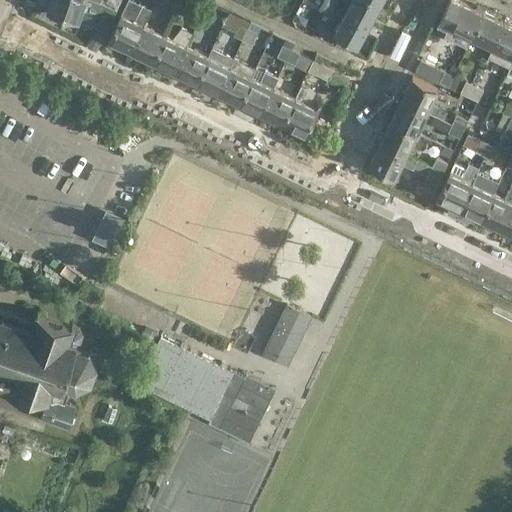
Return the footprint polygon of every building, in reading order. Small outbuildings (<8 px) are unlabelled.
[(96,24),(106,3),(97,0),(51,0),(49,8),(79,18),(96,24)] [(331,14),(335,6),(324,0),(323,0),(319,8),(331,14)] [(369,24),(380,3),(373,0),(351,0),(346,11),(369,24)] [(463,32),(475,8),(458,0),(450,0),(438,25),(450,31),(452,26),(463,32)] [(200,18),(206,6),(197,2),(191,14),(200,18)] [(106,3),(96,24),(107,29),(117,9),(106,3)] [(145,24),(152,9),(142,4),(135,19),(122,13),(110,37),(133,48),(145,24)] [(209,22),(215,11),(206,6),(200,18),(209,22)] [(485,42),(497,18),(475,8),(463,32),(485,42)] [(358,45),(369,24),(346,11),(334,33),(358,45)] [(503,64),(511,44),(511,25),(497,18),(485,42),(494,46),(489,57),(503,64)] [(249,27),(258,31),(261,26),(252,22),(249,27)] [(244,39),(249,27),(241,23),(235,34),(244,39)] [(154,58),(166,34),(145,24),(133,48),(154,58)] [(252,43),(258,31),(249,27),(244,39),(252,43)] [(188,44),(193,32),(184,28),(174,38),(166,34),(154,58),(176,69),(188,44)] [(287,59),(292,48),(284,43),(278,55),(287,59)] [(197,79),(209,55),(188,44),(176,69),(197,79)] [(511,44),(503,64),(509,67),(511,61),(511,44)] [(219,90),(235,57),(213,47),(209,55),(197,79),(219,90)] [(295,64),(301,52),(292,48),(287,59),(295,64)] [(240,100),(252,76),(256,67),(235,57),(219,90),(240,100)] [(331,80),(336,69),(314,58),(309,69),(331,80)] [(448,86),(454,75),(419,59),(413,70),(448,87),(448,86)] [(274,86),(278,76),(265,70),(260,80),(252,76),(240,100),(262,111),(274,86)] [(454,75),(448,86),(455,89),(461,78),(454,74),(454,75)] [(428,110),(438,88),(413,76),(402,98),(428,110)] [(469,97),(475,85),(466,81),(460,92),(469,97)] [(306,132),(318,107),(310,103),(315,91),(301,85),(295,97),(283,121),(306,132)] [(478,101),(484,89),(475,85),(469,97),(478,101)] [(283,121),(295,97),(274,86),(262,111),(283,121)] [(417,131),(428,110),(402,98),(392,119),(417,131)] [(511,117),(511,116),(511,102),(508,101),(503,112),(511,117)] [(465,128),(469,120),(457,114),(453,123),(465,128)] [(333,124),(318,117),(314,125),(328,132),(333,124)] [(407,153),(417,131),(392,119),(382,140),(407,153)] [(460,137),(465,128),(453,123),(449,132),(460,137)] [(486,153),(492,142),(482,137),(477,149),(486,153)] [(433,166),(407,153),(382,140),(371,163),(396,175),(403,162),(429,175),(423,187),(434,192),(444,172),(433,166)] [(495,158),(501,146),(492,142),(486,153),(495,158)] [(444,172),(449,162),(438,157),(433,166),(444,172)] [(460,206),(478,170),(480,165),(469,160),(461,176),(450,171),(438,196),(460,206)] [(482,217),(494,192),(497,186),(486,181),(488,175),(478,170),(460,206),(482,217)] [(503,227),(511,209),(511,184),(505,197),(494,192),(482,217),(503,227)] [(511,231),(511,209),(503,227),(511,231)] [(287,363),(311,315),(286,303),(263,352),(287,363)] [(35,318),(0,306),(0,371),(13,376),(10,384),(45,396),(39,414),(68,424),(75,405),(64,401),(70,383),(75,385),(75,388),(77,388),(77,385),(83,383),(88,378),(90,381),(92,379),(90,377),(92,371),(94,365),(97,364),(97,362),(94,362),(92,357),(89,351),(92,348),(90,347),(88,349),(75,344),(77,339),(81,338),(83,331),(80,325),(37,310),(35,318)] [(154,340),(158,331),(145,325),(141,334),(154,340)] [(247,377),(161,336),(138,382),(207,415),(204,419),(223,428),(225,423),(253,436),(279,381),(251,368),(247,377)]
